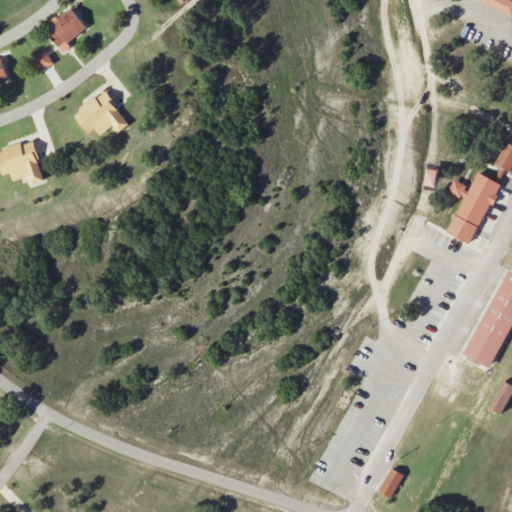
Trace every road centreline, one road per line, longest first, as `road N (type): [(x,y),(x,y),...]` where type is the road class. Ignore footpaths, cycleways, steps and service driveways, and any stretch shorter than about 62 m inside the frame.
road 1 (residential): [(431,372),(386,327),(381,307),(423,208),(434,135),(415,0)]
road 2 (residential): [(511,222),(353,511)]
road 3 (residential): [(0,119),(45,101),(100,62),(131,22),(128,0),(48,11),(0,42)]
road 4 (residential): [(280,500),(104,441),(0,379)]
